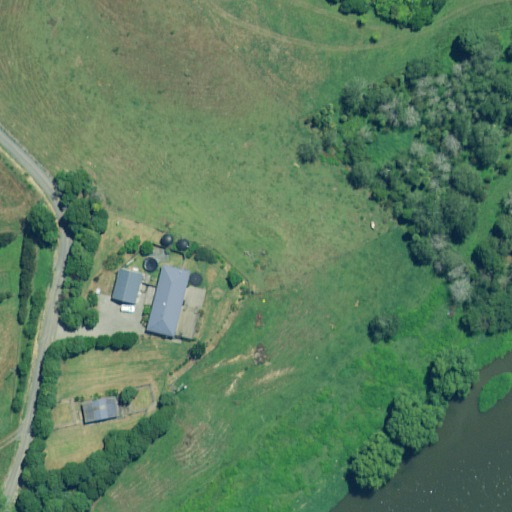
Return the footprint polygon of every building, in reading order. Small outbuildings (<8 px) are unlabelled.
[(166,232),(162,245),(187,254),(192,240),(166,232)] [(152,262),(153,263),(155,265),(157,266),(158,266),(159,266),(161,266),(162,266),(164,265),(165,265),(166,264),(167,262),(167,261),(168,260),(168,258),(168,257),(168,255),(167,254),(166,253),(165,252),(164,251),(163,250),(161,250),(160,250),(158,250),(157,250),(156,251),(154,251),(153,253),(152,254),(152,255),(151,256),(151,258),(151,259),(152,261),(152,262)] [(195,274),(167,266),(150,333),(178,340),(195,274)] [(146,273),(123,267),(115,299),(138,305),(146,273)] [(129,398),(118,401),(118,397),(84,404),(88,424),(122,416),(120,409),(131,407),(129,398)]
